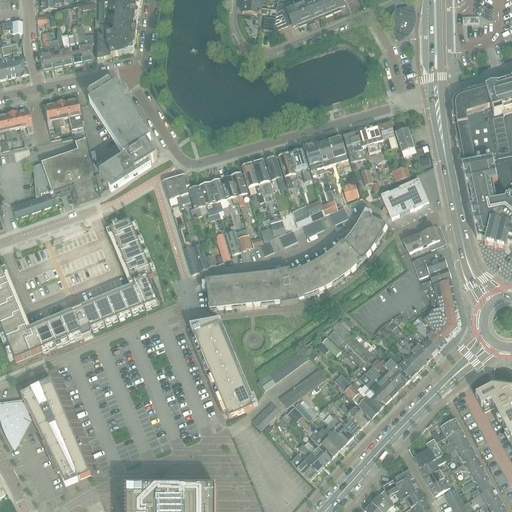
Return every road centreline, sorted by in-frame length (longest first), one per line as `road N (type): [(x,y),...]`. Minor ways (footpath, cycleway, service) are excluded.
road 1 (residential): [(129,77),(188,163),(404,102)]
road 2 (primary): [(493,304),(465,255),(434,94)]
road 3 (residential): [(177,308),(0,383)]
road 4 (residential): [(234,0),(237,37),(262,52),(369,14)]
road 5 (residential): [(59,511),(87,492),(210,440)]
road 6 (tertiary): [(387,441),(493,339)]
